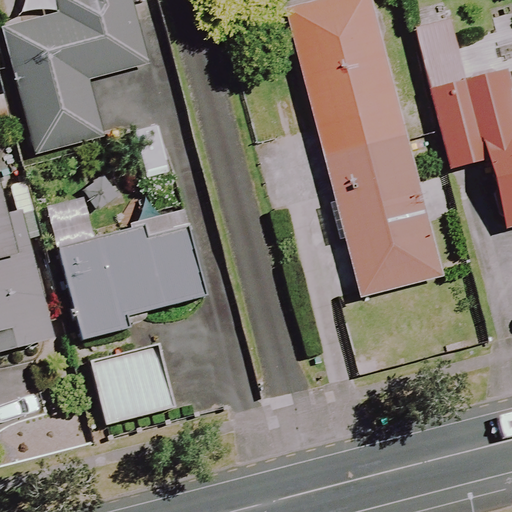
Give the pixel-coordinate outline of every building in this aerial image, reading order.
[(142,68),(124,0),(11,0),(18,29),(1,33),(32,161),(99,145),(83,82),(142,68)] [(365,0),(306,0),(276,9),(359,295),(444,270),(365,0)] [(500,232),(511,229),(511,65),(462,77),(445,3),(409,12),(446,173),(484,164),(500,232)] [(4,98),(0,98),(0,130),(12,128),(4,98)] [(157,131),(128,141),(143,186),(172,176),(157,131)] [(0,355),(47,341),(18,249),(45,241),(22,169),(0,175),(0,355)] [(203,302),(176,201),(131,213),(135,227),(51,249),(77,346),(127,333),(124,323),(203,302)] [(168,414),(151,347),(85,364),(102,430),(168,414)]
